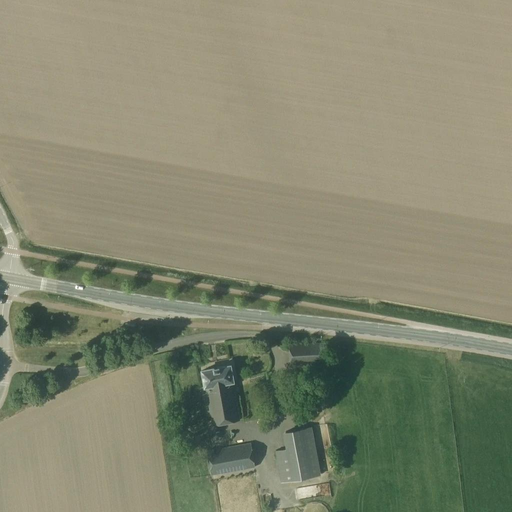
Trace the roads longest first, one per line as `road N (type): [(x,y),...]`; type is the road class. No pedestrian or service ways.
road 1 (tertiary): [(511,349),(9,279)]
road 2 (residential): [(2,366),(77,373),(221,335),(270,344)]
